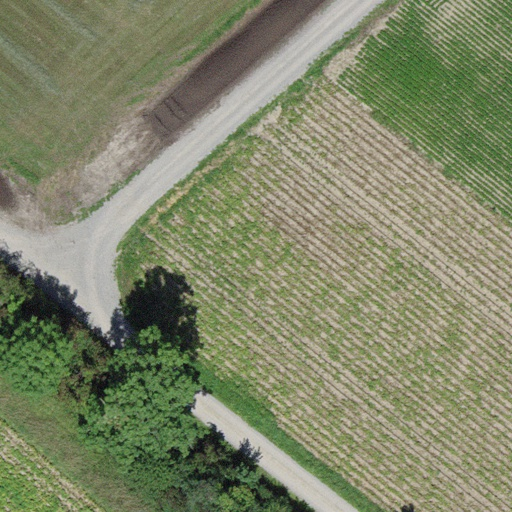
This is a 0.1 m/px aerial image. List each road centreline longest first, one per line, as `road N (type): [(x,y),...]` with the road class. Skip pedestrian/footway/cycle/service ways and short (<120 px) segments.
road 1 (track): [(0,230),(354,511)]
road 2 (track): [(51,267),(350,0)]
